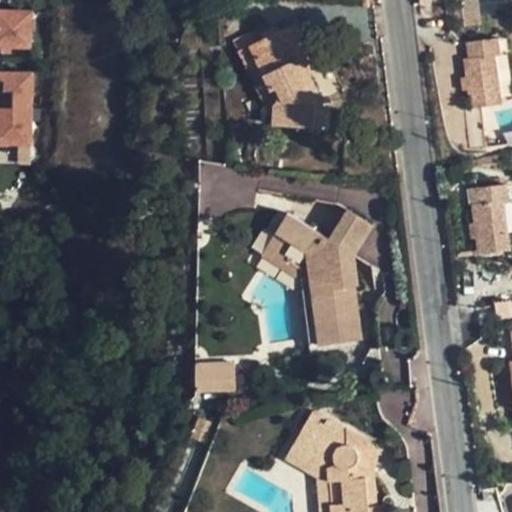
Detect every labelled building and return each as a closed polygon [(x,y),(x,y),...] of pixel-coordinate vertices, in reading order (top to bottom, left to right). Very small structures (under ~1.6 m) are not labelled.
[(0,50),(34,50),(32,8),(0,8),(0,50)] [(238,51),(246,67),(258,61),(270,87),(277,102),(274,106),(273,126),(327,129),(328,104),(323,103),(301,57),(309,53),(295,23),(238,51)] [(470,59),(465,60),(471,110),(501,105),(495,56),(500,55),(497,38),(467,42),(470,59)] [(500,55),(495,56),(501,105),(511,104),(511,92),(507,54),(500,55)] [(258,61),(246,67),(258,93),(270,87),(258,61)] [(0,146),(35,145),(32,70),(0,71),(0,146)] [(504,185),(475,188),(477,206),(472,206),(478,256),(508,252),(502,203),(507,202),(504,185)] [(347,208),(328,238),(344,249),(356,256),(375,226),(347,208)] [(344,249),(328,238),(287,212),(276,232),(287,239),(288,261),(310,274),(314,272),(320,287),(312,291),(319,305),(314,308),(321,321),(316,325),(320,346),(346,342),(344,327),(359,325),(354,287),(352,273),(343,275),(337,260),(344,249)] [(287,239),(276,232),(262,254),(283,268),(288,261),(287,239)] [(352,273),(358,272),(356,256),(344,249),(337,260),(343,275),(352,273)] [(312,286),(310,274),(288,261),(283,268),(312,286)] [(314,272),(310,274),(312,286),(312,291),(320,287),(314,272)] [(344,327),(346,342),(361,340),(359,325),(344,327)] [(196,363),(197,389),(235,389),(235,362),(196,363)] [(356,450),(369,442),(313,410),(303,428),(310,433),(299,453),(329,469),(332,511),(384,511),(384,506),(376,506),(368,507),(365,465),(357,461),(358,459),(358,455),(356,450)] [(310,433),(303,428),(291,448),(299,453),(310,433)] [(373,446),(369,442),(356,450),(358,455),(358,459),(357,461),(365,465),(373,468),(375,465),(376,461),(376,457),(376,453),(375,450),(373,446)] [(299,453),(291,448),(285,459),(317,478),(329,469),(299,453)] [(373,468),(365,465),(368,507),(376,506),(373,468)] [(332,511),(329,469),(317,478),(319,511),(332,511)]
